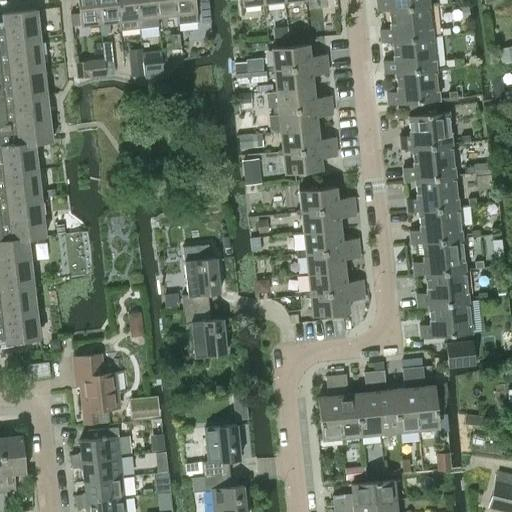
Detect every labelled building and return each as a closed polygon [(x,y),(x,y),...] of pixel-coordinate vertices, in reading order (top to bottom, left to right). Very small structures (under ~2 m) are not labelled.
[(76,0),(79,14),(71,15),(72,32),(88,30),(87,24),(100,22),(97,0),(76,0)] [(97,0),(100,22),(118,20),(116,0),(97,0)] [(116,0),(118,20),(120,30),(139,28),(135,0),(116,0)] [(135,0),(139,28),(157,26),(157,16),(155,0),(135,0)] [(155,0),(157,16),(176,14),(174,0),(155,0)] [(174,0),(176,14),(177,23),(196,21),(196,12),(194,0),(174,0)] [(376,0),(378,12),(388,11),(428,6),(427,0),(376,0)] [(208,4),(199,5),(201,23),(210,22),(208,4)] [(381,43),(392,42),(392,41),(431,37),(428,6),(388,11),(390,29),(380,30),(381,43)] [(0,342),(39,337),(28,237),(45,235),(34,142),(52,140),(36,9),(1,13),(2,21),(0,21),(0,342)] [(286,26),(272,27),(273,41),(288,40),(286,26)] [(169,34),(171,48),(180,46),(178,33),(169,34)] [(385,74),(395,73),(434,68),(431,37),(392,41),(392,42),(393,60),(383,61),(385,74)] [(111,41),(93,43),(94,56),(112,54),(111,41)] [(271,47),(273,69),(327,63),(326,54),(309,56),(308,43),(271,47)] [(78,76),(88,75),(87,60),(76,61),(78,76)] [(142,62),(143,75),(156,73),(156,60),(142,62)] [(131,77),(143,75),(142,62),(129,63),(131,77)] [(273,69),(275,90),(313,85),(311,74),(328,72),(327,63),(273,69)] [(386,92),(388,105),(438,100),(434,68),(395,73),(397,91),(386,92)] [(263,80),(263,77),(263,71),(238,73),(238,74),(234,74),(235,81),(238,81),(263,80)] [(275,90),(278,110),(331,104),(330,95),(314,97),(313,85),(275,90)] [(245,106),(268,103),(266,91),(236,95),(238,113),(245,113),(245,106)] [(278,110),(280,130),(317,127),(316,116),(332,114),(331,104),(278,110)] [(400,150),(411,149),(411,147),(451,143),(448,112),(408,116),(410,135),(399,136),(400,150)] [(280,130),(282,151),(336,147),(334,137),(318,138),(317,127),(280,130)] [(403,181),(414,180),(414,179),(454,175),(451,143),(411,147),(411,149),(413,166),(402,167),(403,181)] [(320,157),(336,155),(336,147),(282,151),(284,173),(321,169),(320,157)] [(243,184),(256,183),(256,181),(263,180),(262,159),(246,160),(246,164),(248,164),(249,176),(247,176),(247,175),(243,175),(243,184)] [(407,213),(417,211),(417,210),(457,206),(454,175),(414,179),(414,180),(416,198),(405,199),(407,213)] [(298,190),(300,211),(354,205),(353,196),(336,198),(335,186),(298,190)] [(300,211),(303,233),(340,230),(338,217),(355,215),(354,205),(300,211)] [(410,244),(421,243),(420,242),(461,237),(457,206),(417,210),(417,211),(419,229),(408,230),(410,244)] [(172,226),(190,223),(188,211),(170,214),(172,226)] [(268,232),(266,219),(257,220),(259,233),(268,232)] [(303,233),(305,255),(358,248),(357,238),(341,240),(340,230),(303,233)] [(413,276),(424,275),(424,274),(464,269),(461,237),(420,242),(421,243),(422,261),(411,262),(413,276)] [(181,294),(183,309),(208,306),(207,293),(219,292),(215,257),(209,258),(207,244),(182,246),(187,294),(181,294)] [(305,255),(307,273),(344,270),(343,258),(359,256),(358,248),(305,255)] [(416,307),(427,306),(427,305),(467,301),(464,269),(424,274),(424,275),(425,293),(415,294),(416,307)] [(307,273),(309,295),(363,289),(362,279),(345,281),(344,270),(307,273)] [(364,298),(363,289),(309,295),(311,315),(349,312),(347,299),(364,298)] [(485,292),(477,293),(478,300),(486,299),(485,292)] [(471,333),(467,301),(427,305),(427,306),(429,324),(418,325),(419,338),(471,333)] [(210,319),(208,306),(183,309),(184,323),(190,322),(194,356),(225,352),(222,318),(210,319)] [(463,364),(461,347),(444,349),(446,365),(463,364)] [(80,385),(83,411),(85,410),(86,422),(84,423),(84,424),(107,421),(106,408),(118,407),(116,392),(125,391),(123,371),(101,374),(99,354),(73,357),(76,386),(80,385)] [(48,361),(28,364),(30,378),(49,376),(48,361)] [(411,367),(417,429),(437,427),(433,384),(424,385),(422,366),(411,367)] [(394,388),(398,431),(417,429),(411,367),(401,368),(403,387),(394,388)] [(373,371),(379,433),(398,431),(394,388),(385,389),(383,370),(373,371)] [(356,392),(361,435),(379,433),(373,371),(363,372),(365,391),(356,392)] [(335,375),(341,437),(361,435),(356,392),(347,393),(345,374),(335,375)] [(321,439),(341,437),(335,375),(325,376),(327,395),(317,396),(321,439)] [(180,384),(180,393),(193,392),(192,383),(180,384)] [(202,461),(203,475),(229,473),(228,460),(239,458),(236,424),(204,427),(208,461),(202,461)] [(76,454),(70,454),(71,461),(119,456),(116,426),(86,430),(87,438),(79,439),(80,455),(78,456),(76,454)] [(0,432),(0,443),(5,490),(15,489),(13,472),(25,471),(21,434),(10,435),(10,431),(0,432)] [(162,436),(151,438),(153,451),(164,449),(162,436)] [(435,453),(437,471),(451,469),(449,451),(435,453)] [(81,464),(83,480),(121,476),(119,456),(71,461),(72,467),(77,467),(79,464),(81,464)] [(230,486),(229,473),(203,475),(203,476),(191,477),(193,491),(211,489),(212,511),(245,511),(242,485),(230,486)] [(80,494),(75,495),(75,501),(123,496),(121,476),(83,480),(85,496),(83,496),(80,494)] [(332,495),(333,505),(394,498),(392,479),(350,483),(351,493),(332,495)] [(511,511),(511,486),(495,482),(488,506),(511,511)] [(125,511),(123,496),(75,501),(76,508),(82,507),(84,505),(86,505),(86,511),(125,511)] [(395,511),(394,498),(333,505),(333,511),(395,511)]
